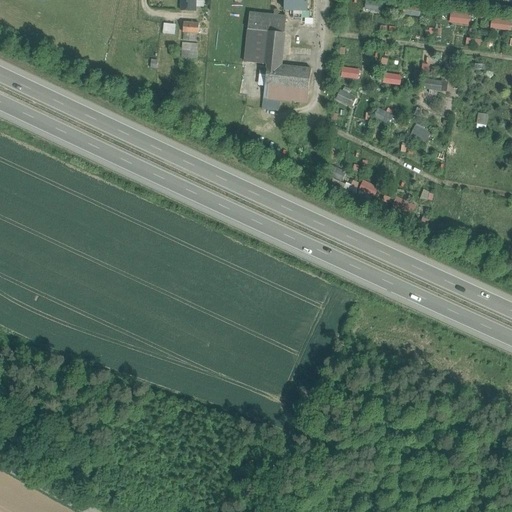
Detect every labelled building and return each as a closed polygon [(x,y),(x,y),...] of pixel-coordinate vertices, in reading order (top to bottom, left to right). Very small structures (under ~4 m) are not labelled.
[(180,0),(180,11),(196,11),(196,0),(180,0)] [(286,0),(285,10),(294,11),(293,18),(302,18),(302,11),(307,11),(308,0),(286,0)] [(366,1),(365,11),(382,13),(383,2),(366,1)] [(405,6),(403,15),(420,17),(421,9),(405,6)] [(248,29),(285,33),(286,17),(250,13),(248,29)] [(451,13),(449,24),(469,26),(470,16),(451,13)] [(511,22),(492,20),(491,30),(511,32),(511,25),(511,22)] [(162,33),(174,34),(175,23),(162,23),(162,33)] [(184,23),(183,33),(198,34),(199,24),(184,23)] [(268,65),(281,66),(285,33),(248,29),(244,62),(268,65)] [(181,58),(197,59),(197,50),(182,49),(181,58)] [(268,65),(265,86),(274,87),(300,90),(309,91),(311,69),(281,66),(268,65)] [(360,71),(343,68),(342,78),(359,80),(360,71)] [(385,74),(384,84),(401,87),(402,77),(385,74)] [(426,81),(425,89),(442,92),(443,83),(426,81)] [(265,86),(263,98),(272,99),(274,87),(265,86)] [(262,109),(279,111),(280,100),(298,102),(300,90),(274,87),(272,99),(263,98),(262,109)] [(300,90),(298,102),(307,103),(309,91),(300,90)] [(341,91),(336,100),(351,108),(356,99),(341,91)] [(378,109),(374,118),(389,126),(394,117),(378,109)] [(477,123),(487,123),(487,113),(477,113),(477,123)] [(415,127),(411,136),(426,143),(430,134),(415,127)] [(446,161),(448,155),(438,152),(436,158),(446,161)] [(331,166),(326,177),(341,183),(345,173),(331,166)] [(364,182),(359,192),(375,199),(379,190),(364,182)] [(397,198),(392,208),(412,217),(416,207),(397,198)]
